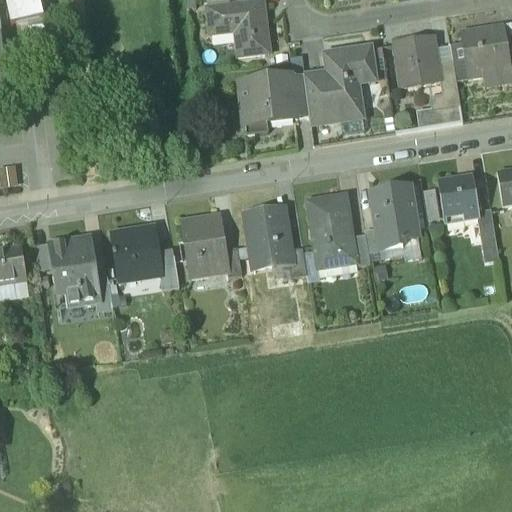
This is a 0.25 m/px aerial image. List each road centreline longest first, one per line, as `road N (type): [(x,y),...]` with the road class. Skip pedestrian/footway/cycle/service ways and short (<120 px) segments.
road 1 (residential): [(511,135),(0,214)]
road 2 (residential): [(294,0),(297,25),(464,0)]
